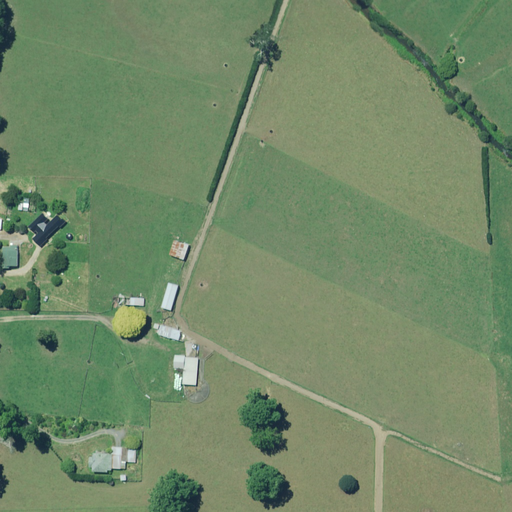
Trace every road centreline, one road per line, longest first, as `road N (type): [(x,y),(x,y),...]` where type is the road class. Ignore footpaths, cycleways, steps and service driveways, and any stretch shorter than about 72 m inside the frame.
road 1 (track): [(115,319),(177,308),(201,341),(381,428),(379,511)]
road 2 (track): [(511,477),(381,428)]
